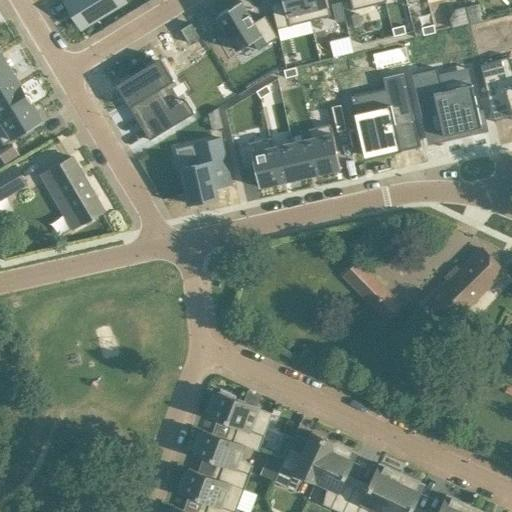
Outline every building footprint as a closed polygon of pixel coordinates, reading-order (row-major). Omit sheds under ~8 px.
[(86,0),(73,8),(88,34),(125,11),(119,1),(119,0),(86,0)] [(238,50),(262,35),(268,45),(269,44),(268,43),(278,36),(265,15),(255,21),(242,0),(217,15),(238,50)] [(283,0),(271,3),(278,28),(289,25),(310,20),(305,0),(283,0)] [(327,0),(305,0),(310,20),(331,15),(327,0)] [(350,0),(353,9),(387,1),(386,0),(350,0)] [(346,18),(342,2),(333,4),(337,20),(346,18)] [(479,3),(468,6),(472,21),(483,19),(479,3)] [(359,12),(352,14),(355,27),(363,25),(359,12)] [(511,16),(470,26),(476,52),(511,43),(511,16)] [(199,36),(191,22),(181,29),(189,42),(199,36)] [(433,24),(421,27),(423,34),(435,32),(433,24)] [(392,27),(394,35),(406,32),(404,25),(392,27)] [(1,49),(0,49),(0,73),(11,67),(1,49)] [(159,125),(154,128),(155,129),(182,112),(162,80),(179,69),(168,52),(163,55),(160,50),(126,71),(129,76),(124,79),(131,92),(136,89),(159,125)] [(335,57),(337,66),(349,63),(347,54),(335,57)] [(511,72),(506,55),(478,64),(494,125),(511,118),(511,72)] [(287,77),(298,74),(296,66),(285,69),(287,77)] [(412,72),(421,115),(438,111),(443,134),(470,128),(471,132),(487,128),(482,108),(478,109),(472,82),(442,89),(437,66),(412,72)] [(11,67),(0,73),(0,97),(22,84),(11,67)] [(355,113),(366,155),(401,147),(396,127),(415,122),(404,76),(384,81),(390,104),(355,113)] [(22,84),(0,97),(0,121),(33,102),(22,84)] [(258,92),(262,98),(272,92),(268,85),(258,92)] [(33,102),(0,121),(0,137),(4,144),(44,120),(33,102)] [(347,129),(341,103),(332,105),(338,131),(347,129)] [(223,127),(218,106),(208,112),(212,130),(223,127)] [(331,123),(309,128),(311,137),(312,137),(320,173),(341,168),(333,132),(331,123)] [(271,136),(237,144),(243,169),(255,166),(259,187),(280,182),(272,146),(273,146),(271,136)] [(200,163),(180,167),(188,203),(219,196),(216,186),(231,183),(221,137),(195,143),(200,163)] [(311,137),(292,141),(300,177),(320,173),(312,137),(311,137)] [(273,146),(272,146),(280,182),(300,177),(292,141),(273,146)] [(57,182),(49,186),(74,228),(105,210),(73,156),(50,169),(57,182)] [(30,172),(0,189),(0,214),(41,191),(30,172)] [(449,281),(428,302),(449,323),(504,270),(483,248),(460,270),(457,266),(446,277),(449,281)] [(387,290),(359,261),(344,275),(373,304),(387,290)] [(415,349),(415,350),(414,353),(400,349),(395,365),(408,370),(407,374),(451,390),(459,365),(415,349)] [(213,394),(207,410),(211,411),(209,414),(239,425),(233,440),(245,445),(259,450),(273,412),(259,407),(259,406),(257,405),(244,400),(235,397),(236,395),(221,388),(220,391),(218,391),(217,395),(213,394)] [(244,400),(257,405),(261,394),(248,389),(244,400)] [(233,440),(204,429),(202,433),(199,432),(193,448),(196,450),(195,453),(224,464),(219,478),(219,479),(244,488),(253,465),(240,457),(245,445),(233,440)] [(316,481),(335,441),(312,431),(299,460),(287,454),(275,480),(294,489),(305,476),(316,481)] [(344,481),(357,452),(335,441),(316,481),(328,486),(324,503),(342,511),(355,486),(344,481)] [(382,511),(383,511),(402,473),(380,463),(366,491),(355,486),(342,511),(368,511),(372,507),(382,511)] [(219,478),(190,467),(188,471),(185,470),(178,487),(182,488),(181,491),(210,502),(206,511),(235,511),(244,488),(219,479),(219,478)] [(410,511),(424,483),(402,473),(383,511),(410,511)] [(247,480),(244,488),(252,490),(254,483),(247,480)] [(465,511),(469,504),(447,494),(438,511),(465,511)]
